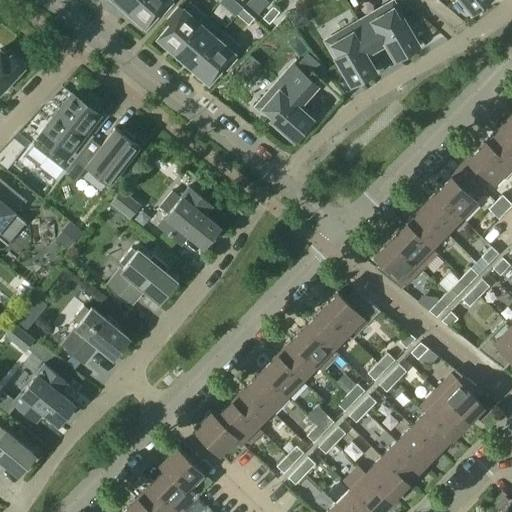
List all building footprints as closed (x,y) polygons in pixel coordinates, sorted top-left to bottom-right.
[(117,3),(127,11),(136,0),(117,0),(119,1),(117,3)] [(170,0),(136,0),(127,11),(128,12),(129,10),(145,24),(158,10),(161,13),(171,1),(170,0)] [(219,0),(218,1),(235,16),(237,14),(242,7),(238,3),(234,0),(219,0)] [(248,0),(246,3),(258,13),(263,7),(268,1),(266,0),(248,0)] [(463,0),(472,10),(484,0),(463,0)] [(198,25),(199,25),(205,18),(188,3),(181,10),(178,7),(167,19),(171,22),(159,36),(175,50),(173,52),(174,52),(198,25)] [(359,22),(374,46),(385,40),(395,57),(416,45),(392,3),(359,22)] [(273,5),(262,17),(269,23),(279,11),(273,5)] [(242,7),(237,14),(248,24),(254,17),(242,7)] [(362,53),(374,46),(359,22),(327,41),(352,83),(373,71),(362,53)] [(185,59),(192,65),(214,39),(214,38),(199,25),(198,25),(174,52),(184,61),(185,59)] [(220,31),(214,38),(214,39),(192,65),(209,80),(221,66),(224,69),(235,57),(231,54),(238,46),(220,31)] [(0,89),(22,66),(10,54),(7,57),(0,50),(0,89)] [(306,53),(298,62),(309,71),(311,68),(321,76),(325,70),(322,65),(306,53)] [(294,65),(283,77),(258,105),(294,137),(310,119),(295,106),(315,83),(294,65)] [(24,155),(57,181),(63,173),(83,147),(93,134),(84,127),(99,107),(90,100),(86,105),(72,94),(24,155)] [(511,112),(499,126),(511,138),(511,112)] [(511,138),(499,126),(484,141),(509,166),(511,162),(511,138)] [(93,155),(83,147),(63,173),(73,181),(85,165),(108,183),(138,145),(115,127),(93,155)] [(484,141),(459,166),(480,186),(489,177),(493,182),(509,166),(484,141)] [(459,166),(435,191),(460,216),(476,200),(471,195),(480,186),(459,166)] [(25,221),(14,212),(25,200),(6,184),(0,190),(0,238),(7,243),(25,221)] [(210,203),(188,186),(179,197),(171,190),(159,205),(167,212),(158,223),(180,240),(187,231),(203,244),(218,225),(202,212),(210,203)] [(120,189),(110,202),(129,217),(139,204),(120,189)] [(435,191),(420,207),(445,231),(460,216),(435,191)] [(495,201),(505,211),(511,203),(502,194),(495,201)] [(505,211),(495,201),(488,208),(498,218),(505,211)] [(420,207),(404,222),(435,252),(436,252),(430,246),(445,231),(420,207)] [(404,222),(389,238),(420,268),(435,252),(404,222)] [(420,268),(389,238),(373,254),(381,261),(375,267),(401,288),(420,268)] [(498,252),(491,245),(481,256),(488,263),(498,252)] [(109,283),(131,301),(143,285),(159,298),(174,279),(163,270),(166,266),(153,255),(149,259),(137,249),(135,251),(131,248),(119,262),(123,265),(109,283)] [(510,264),(502,257),(492,267),(500,274),(510,264)] [(470,267),(460,277),(467,284),(477,274),(470,267)] [(460,277),(445,292),(452,299),(467,284),(460,277)] [(472,288),(479,295),(489,285),(482,278),(472,288)] [(479,295),(472,288),(462,298),(469,305),(479,295)] [(344,299),(367,322),(379,309),(353,289),(344,298),(344,299)] [(344,299),(344,298),(337,291),(321,307),(346,332),(352,338),(367,322),(344,299)] [(437,300),(444,307),(452,299),(445,292),(437,300)] [(444,307),(437,300),(428,309),(436,316),(444,307)] [(24,305),(13,319),(26,330),(37,316),(24,305)] [(61,342),(82,360),(97,342),(112,355),(127,336),(117,328),(120,325),(108,316),(106,318),(91,306),(88,309),(83,305),(73,318),(78,322),(61,342)] [(306,323),(331,347),(346,332),(321,307),(306,323)] [(449,326),(457,317),(450,310),(441,319),(449,326)] [(0,314),(0,333),(9,322),(0,314)] [(511,327),(504,319),(476,347),(502,368),(511,359),(511,327)] [(14,321),(4,334),(24,351),(35,338),(14,321)] [(331,347),(306,323),(291,338),(303,350),(316,363),(322,368),(337,353),(331,347)] [(406,347),(415,337),(407,331),(398,340),(406,347)] [(291,338),(276,354),(301,378),(315,363),(316,363),(303,350),(291,338)] [(427,347),(420,341),(410,351),(417,358),(427,347)] [(387,351),(377,362),(384,369),(394,358),(387,351)] [(276,354),(260,369),(286,394),(301,378),(276,354)] [(384,369),(377,362),(367,372),(374,379),(384,369)] [(399,363),(389,373),(396,380),(406,370),(399,363)] [(73,403),(58,390),(65,381),(44,364),(13,402),(34,419),(42,409),(58,422),(73,403)] [(260,369),(245,385),(270,410),(286,394),(260,369)] [(436,389),(466,419),(482,403),(475,396),(481,389),(455,369),(454,370),(461,375),(457,378),(452,373),(436,389)] [(396,380),(389,373),(379,383),(386,390),(396,380)] [(356,382),(346,393),(354,400),(364,390),(356,382)] [(245,385),(230,400),(261,431),(261,430),(256,424),(270,410),(245,385)] [(436,389),(420,404),(451,435),(466,419),(436,389)] [(354,400),(346,393),(337,403),(344,410),(354,400)] [(368,394),(358,404),(365,411),(375,401),(368,394)] [(234,435),(246,446),(261,431),(230,400),(216,415),(210,409),(209,410),(234,435)] [(365,411),(358,404),(348,414),(356,421),(365,411)] [(436,450),(451,435),(420,404),(420,405),(425,411),(411,425),(436,450)] [(234,435),(209,410),(193,426),(230,462),(246,446),(234,435)] [(326,413),(316,424),(323,431),(333,420),(326,413)] [(323,431),(316,424),(306,434),(313,441),(323,431)] [(0,460),(2,458),(17,471),(33,453),(0,425),(0,460)] [(337,425),(328,435),(335,442),(345,432),(337,425)] [(411,425),(396,441),(421,465),(436,450),(411,425)] [(335,442),(328,435),(317,445),(325,452),(335,442)] [(396,441),(381,456),(406,481),(421,465),(396,441)] [(160,460),(197,496),(213,480),(176,444),(160,460)] [(296,444),(286,455),(293,462),(303,451),(296,444)] [(293,462),(286,455),(276,465),(283,472),(293,462)] [(307,456),(297,466),(305,473),(315,463),(307,456)] [(381,456),(365,472),(390,497),(406,481),(381,456)] [(197,496),(160,460),(159,461),(165,467),(150,481),(181,511),(197,496)] [(342,479),(350,488),(374,511),(375,511),(390,497),(365,472),(357,464),(342,479)] [(305,473),(297,466),(287,476),(295,483),(305,473)] [(150,481),(135,497),(150,511),(169,511),(175,507),(180,511),(181,511),(150,481)] [(350,488),(335,503),(344,511),(374,511),(350,488)] [(150,511),(135,497),(120,511),(150,511)] [(511,511),(511,499),(510,498),(507,500),(504,497),(495,506),(499,509),(495,511),(511,511)] [(344,511),(335,503),(326,511),(344,511)]
